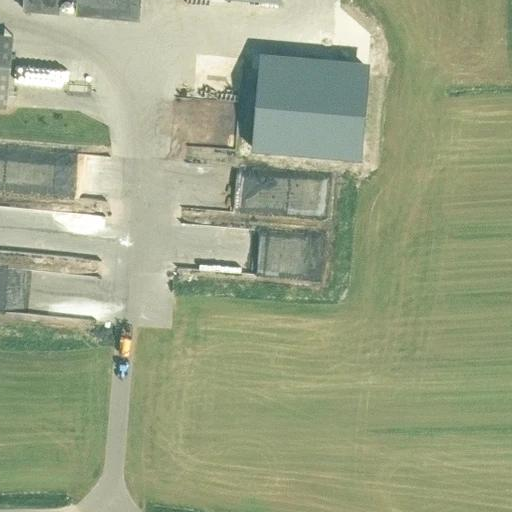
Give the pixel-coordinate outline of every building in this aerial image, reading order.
[(26,0),(25,8),(139,19),(140,0),(26,0)] [(0,107),(9,109),(15,34),(0,32),(0,107)] [(317,68),(318,49),(304,48),(303,67),(317,68)] [(193,62),(193,106),(242,106),(242,62),(193,62)] [(37,102),(72,100),(72,89),(36,91),(37,102)] [(80,200),(81,211),(101,209),(101,199),(80,200)] [(74,287),(75,296),(96,295),(96,286),(74,287)]
